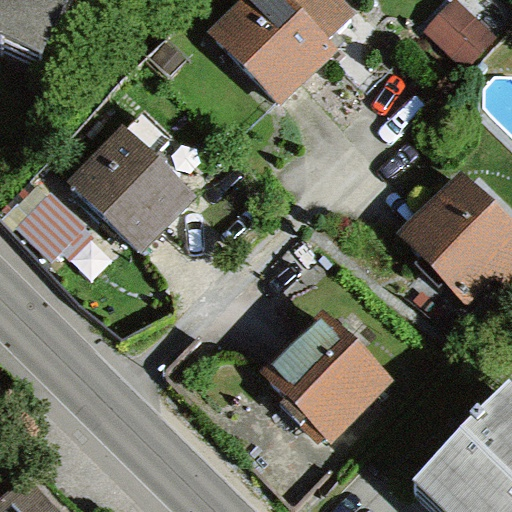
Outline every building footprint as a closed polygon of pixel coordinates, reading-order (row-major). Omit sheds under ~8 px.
[(0,0),(0,48),(41,69),(74,0),(0,0)] [(245,0),(211,34),(280,103),(339,45),(330,36),(354,13),(341,0),(245,0)] [(458,0),(451,0),(425,29),(468,68),(498,36),(458,0)] [(69,187),(141,252),(195,194),(123,128),(69,187)] [(511,218),(463,169),(398,234),(476,312),(505,282),(511,288),(511,218)] [(18,230),(53,263),(61,254),(69,262),(93,237),(84,229),(87,225),(53,193),(18,230)] [(325,438),(329,442),(393,381),(326,311),(263,371),(286,395),(280,401),(320,443),(325,438)] [(511,511),(511,399),(418,493),(437,511),(511,511)] [(67,511),(31,474),(0,504),(0,511),(67,511)]
